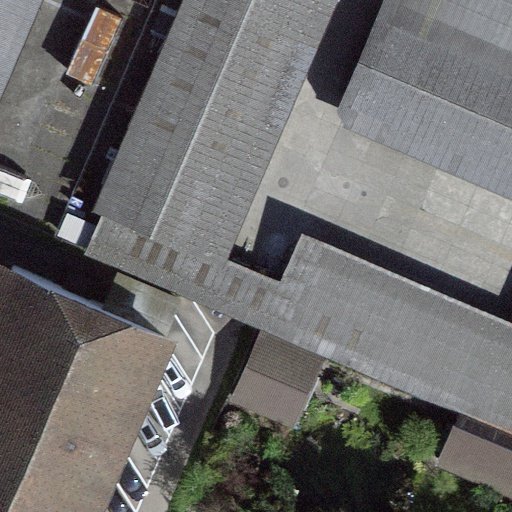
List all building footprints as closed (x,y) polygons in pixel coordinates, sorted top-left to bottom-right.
[(0,0),(0,66),(28,0),(0,0)] [(191,0),(169,52),(266,94),(306,0),(191,0)] [(511,0),(448,0),(434,33),(394,124),(511,175),(511,0)] [(202,244),(266,94),(169,52),(105,202),(202,244)] [(322,257),(290,331),(468,408),(473,409),(505,336),(322,257)] [(0,258),(0,511),(87,511),(166,330),(0,258)] [(473,409),(468,408),(447,457),(511,485),(511,338),(505,336),(473,409)]
